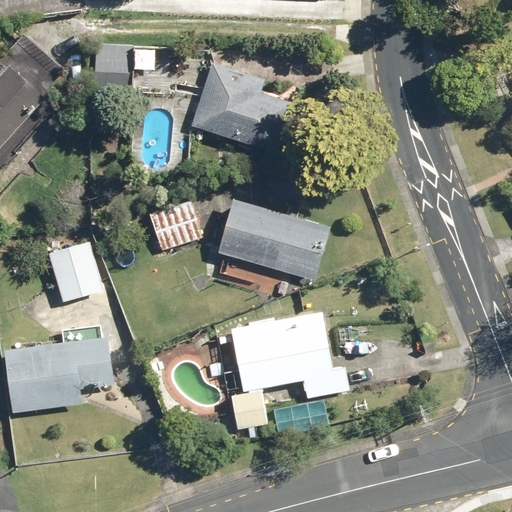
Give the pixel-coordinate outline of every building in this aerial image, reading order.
[(92,92),(130,92),(131,46),(93,46),(92,92)] [(189,127),(272,156),(290,105),(259,94),(264,82),(211,63),(189,127)] [(0,146),(41,100),(7,69),(0,76),(0,146)] [(216,253),(311,281),(327,227),(231,199),(216,253)] [(146,215),(157,253),(200,240),(187,202),(146,215)] [(46,254),(60,303),(100,291),(86,242),(46,254)] [(298,381),(301,399),(343,391),(340,369),(330,371),(319,313),(227,331),(228,334),(210,337),(221,396),(298,381)] [(0,352),(8,415),(77,406),(75,391),(112,386),(106,339),(0,352)] [(226,396),(232,431),(262,425),(256,391),(226,396)]
